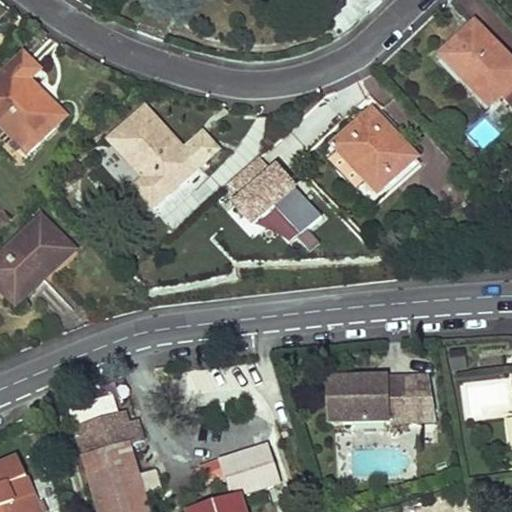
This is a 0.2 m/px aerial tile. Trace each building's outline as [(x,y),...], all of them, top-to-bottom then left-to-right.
[(177,15),(148,5),(138,32),(166,44),(177,15)] [(511,62),(476,25),(442,57),(491,108),(501,98),(511,108),(511,62)] [(25,57),(0,81),(0,126),(5,131),(10,126),(35,151),(66,121),(29,84),(40,73),(25,57)] [(146,112),(111,144),(148,182),(138,191),(155,210),(219,153),(204,136),(183,156),(177,149),(179,147),(146,112)] [(373,113),(336,148),(380,196),(417,160),(373,113)] [(469,132),(484,150),(500,137),(484,118),(469,132)] [(10,126),(5,131),(30,157),(35,151),(10,126)] [(380,196),(336,148),(325,159),(374,210),(385,200),(380,196)] [(242,196),(234,204),(254,227),(276,208),(301,235),(322,217),(277,166),(271,172),(259,158),(231,183),(242,196)] [(10,220),(2,212),(0,214),(0,228),(1,229),(10,220)] [(43,219),(0,259),(0,290),(18,309),(76,252),(43,219)] [(430,374),(329,379),(331,425),(438,421),(430,374)] [(149,511),(140,482),(129,448),(143,444),(136,424),(123,428),(119,417),(73,432),(96,506),(97,511),(149,511)] [(227,481),(233,500),(242,497),(281,485),(269,446),(220,460),(227,481)] [(41,511),(18,459),(0,467),(0,511),(41,511)] [(227,481),(220,460),(199,467),(205,487),(227,481)] [(233,500),(194,511),(246,511),(242,497),(233,500)]
